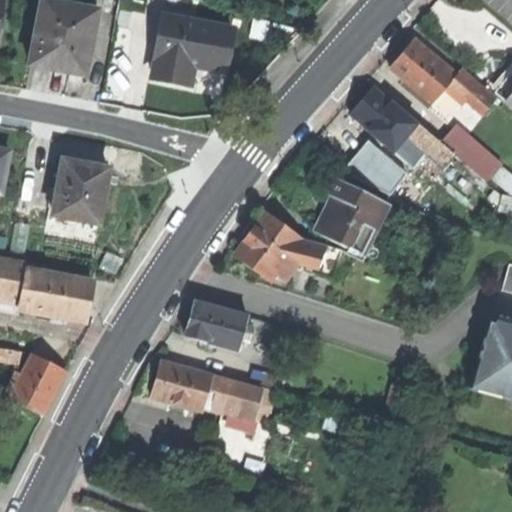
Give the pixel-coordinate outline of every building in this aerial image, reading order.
[(58,71),(86,77),(98,12),(44,2),(31,66),(58,71)] [(170,82),(190,86),(194,67),(224,73),(232,33),(166,21),(155,79),(170,82)] [(451,86),(459,76),(457,74),(417,40),(405,55),(393,69),(409,83),(434,105),(451,86)] [(462,68),(457,74),(459,76),(451,86),(460,94),(474,78),(462,68)] [(499,99),(474,78),(460,94),(472,104),(485,115),(499,99)] [(430,110),(434,105),(409,83),(405,88),(430,110)] [(390,149),(404,133),(413,122),(375,89),(365,101),(352,116),(390,149)] [(468,135),(485,115),(472,104),(456,124),(468,135)] [(404,133),(412,139),(422,127),(415,121),(413,122),(404,133)] [(499,161),(468,135),(456,124),(440,142),(453,153),(483,179),(499,161)] [(442,165),(453,153),(440,142),(422,127),(412,139),(442,165)] [(374,186),(379,174),(370,169),(372,166),(349,148),(339,162),(357,178),(374,186)] [(0,195),(2,196),(10,154),(0,152),(0,195)] [(55,217),(100,225),(110,172),(86,168),(65,164),(55,217)] [(379,174),(395,192),(406,182),(389,164),(379,174)] [(317,233),(367,256),(391,204),(339,180),(331,195),(334,197),(317,233)] [(292,204),(317,233),(334,197),(331,195),(302,182),(297,194),(292,204)] [(237,255),(271,280),(275,275),(291,252),(300,240),(266,215),(251,236),(237,255)] [(0,255),(7,256),(10,239),(0,237),(0,255)] [(291,252),(302,256),(338,266),(341,252),(300,240),(291,252)] [(285,282),(301,260),(291,252),(275,275),(285,282)] [(302,256),(301,260),(298,272),(333,281),(338,266),(302,256)] [(0,289),(24,293),(28,273),(29,264),(0,259),(0,289)] [(503,292),(511,294),(511,265),(510,265),(503,292)] [(93,284),(28,273),(24,293),(21,310),(86,322),(90,303),(93,284)] [(187,336),(238,350),(246,318),(195,304),(191,320),(187,336)] [(511,327),(490,321),(474,378),(508,387),(505,397),(511,399),(511,327)] [(22,352),(0,348),(0,362),(19,366),(22,352)] [(10,401),(45,418),(55,398),(67,374),(32,357),(10,401)] [(159,381),(154,398),(204,412),(205,407),(214,375),(164,362),(159,381)] [(248,382),(267,387),(273,389),(277,377),(252,370),(248,382)] [(233,380),(214,375),(205,407),(224,413),(225,410),(233,380)] [(471,388),(505,397),(508,387),(474,378),(471,388)] [(267,390),(233,380),(225,410),(259,420),(267,390)] [(267,387),(267,390),(259,420),(273,424),(282,391),(273,389),(267,387)]
